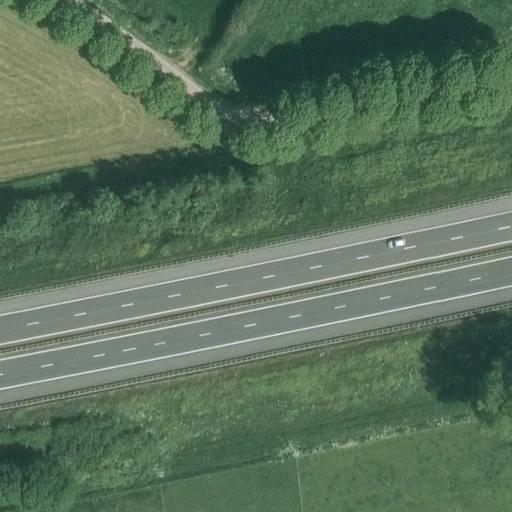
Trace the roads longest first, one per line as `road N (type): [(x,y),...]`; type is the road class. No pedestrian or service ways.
road 1 (motorway): [(511,225),(0,330)]
road 2 (motorway): [(0,374),(511,270)]
road 3 (unclassified): [(511,75),(291,119),(244,118),(210,105),(59,0)]
